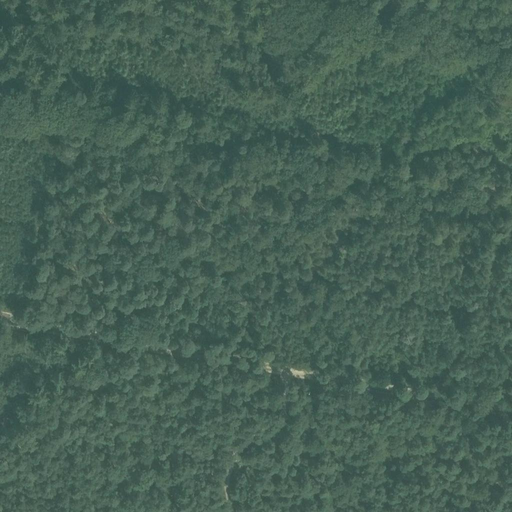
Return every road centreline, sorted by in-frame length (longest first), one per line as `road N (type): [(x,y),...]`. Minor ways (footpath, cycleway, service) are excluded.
road 1 (track): [(511,405),(0,318)]
road 2 (track): [(350,185),(129,344)]
road 3 (track): [(511,68),(350,185)]
